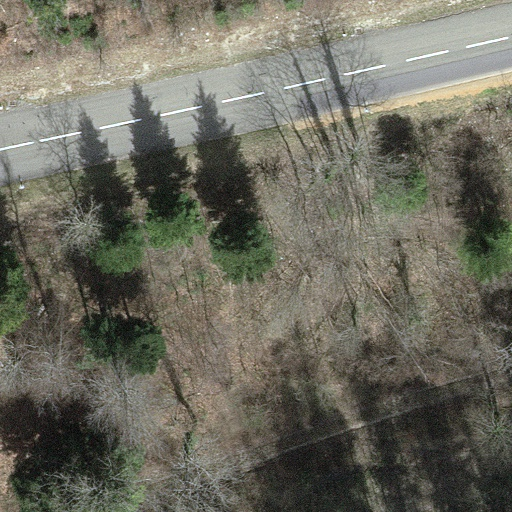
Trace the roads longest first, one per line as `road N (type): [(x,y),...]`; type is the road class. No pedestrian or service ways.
road 1 (secondary): [(0,148),(511,33)]
road 2 (track): [(82,511),(511,379)]
